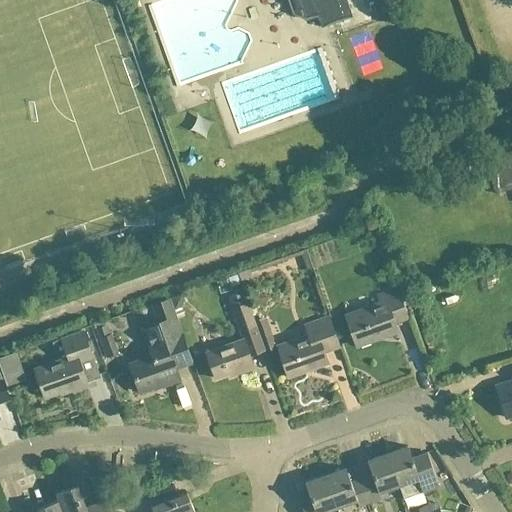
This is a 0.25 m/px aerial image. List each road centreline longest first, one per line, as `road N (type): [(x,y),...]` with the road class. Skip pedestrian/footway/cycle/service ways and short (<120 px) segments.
road 1 (residential): [(266,452),(413,406),(448,434),(495,511)]
road 2 (residential): [(0,461),(76,438),(266,452)]
